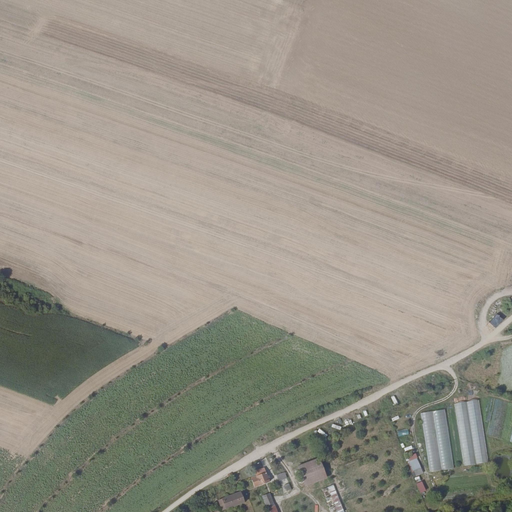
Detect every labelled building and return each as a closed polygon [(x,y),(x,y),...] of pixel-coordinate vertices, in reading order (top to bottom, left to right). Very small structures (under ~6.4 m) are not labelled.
[(488,321),(493,328),(502,320),(496,313),(488,321)] [(474,334),(441,354),(445,360),(478,340),(474,334)] [(478,400),(454,403),(462,465),(486,462),(478,400)] [(429,472),(453,469),(444,409),(420,413),(429,472)] [(398,437),(408,434),(406,428),(396,431),(398,437)] [(412,472),(420,468),(414,453),(405,457),(412,472)] [(320,460),(298,469),(303,481),(325,473),(320,460)] [(265,472),(256,476),(259,484),(270,480),(268,476),(267,476),(265,472)] [(342,511),(333,485),(322,488),(324,496),(328,494),(329,497),(326,498),(329,505),(332,503),(334,511),(342,511)] [(216,499),(219,511),(243,504),(239,492),(216,499)] [(275,511),(269,495),(263,497),(269,511),(275,511)]
